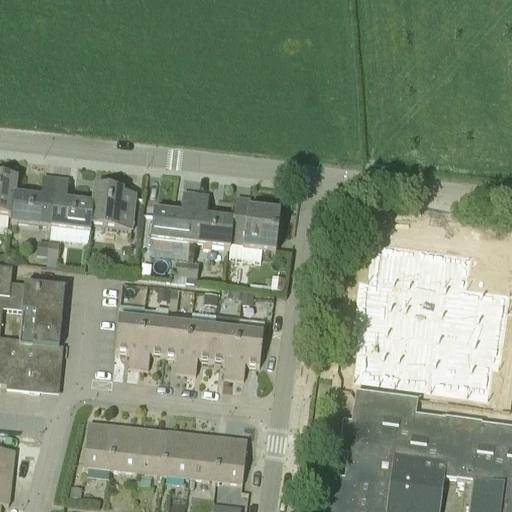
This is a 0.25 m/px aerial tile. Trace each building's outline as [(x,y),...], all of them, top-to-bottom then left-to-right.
[(9,227),(10,227),(16,182),(0,179),(0,219),(10,221),(9,227)] [(14,200),(16,182),(10,227),(50,231),(55,182),(42,181),(40,202),(14,200)] [(90,236),(90,230),(92,208),(66,205),(68,184),(55,182),(50,231),(90,236)] [(90,230),(131,235),(135,199),(115,196),(116,193),(94,191),(92,208),(90,230)] [(190,248),(195,198),(182,197),(180,218),(153,215),(150,244),(190,248)] [(230,250),(233,224),(206,221),(208,200),(195,198),(190,248),(230,253),(230,250)] [(243,253),(275,256),(280,216),(249,212),(249,204),(235,203),(233,224),(230,250),(243,251),(243,253)] [(365,283),(357,282),(349,350),(356,351),(352,383),(487,402),(491,370),(498,370),(505,315),(508,295),(465,289),(469,257),(370,243),(365,283)] [(46,261),(48,247),(37,246),(36,260),(46,261)] [(57,263),(59,248),(48,247),(46,261),(45,271),(55,272),(56,263),(57,263)] [(185,289),(187,267),(177,266),(175,279),(171,279),(170,287),(185,289)] [(187,267),(185,289),(195,290),(196,283),(197,283),(198,268),(187,267)] [(57,400),(62,360),(63,352),(58,352),(60,331),(64,293),(24,289),(24,290),(10,288),(12,274),(0,272),(0,389),(6,390),(6,395),(39,398),(57,400)] [(272,281),(270,294),(282,295),(284,283),(272,281)] [(127,372),(137,373),(142,325),(118,322),(115,356),(129,358),(127,372)] [(142,325),(137,373),(148,375),(149,359),(163,361),(166,327),(142,325)] [(166,327),(163,361),(177,363),(175,377),(185,379),(190,330),(166,327)] [(197,365),(211,366),(214,332),(190,330),(185,379),(195,380),(197,365)] [(223,383),(233,384),(238,335),(214,332),(211,366),(224,368),(223,383)] [(259,371),(262,338),(238,335),(233,384),(243,385),(244,370),(259,371)] [(347,458),(344,478),(349,479),(348,483),(328,480),(323,511),(511,511),(511,432),(481,428),(481,427),(480,427),(480,428),(463,426),(461,437),(443,434),(445,422),(444,422),(444,424),(415,420),(417,404),(355,395),(351,426),(342,424),(338,457),(347,458)] [(83,472),(110,475),(114,431),(88,429),(83,472)] [(114,431),(110,475),(136,477),(141,434),(114,431)] [(141,434),(136,477),(162,480),(167,437),(141,434)] [(162,480),(189,483),(194,440),(167,437),(162,480)] [(194,440),(189,483),(215,486),(220,443),(194,440)] [(220,443),(215,486),(242,489),(247,446),(220,443)] [(0,454),(0,481),(11,483),(14,456),(0,454)] [(0,508),(8,510),(11,483),(0,481),(0,508)]
